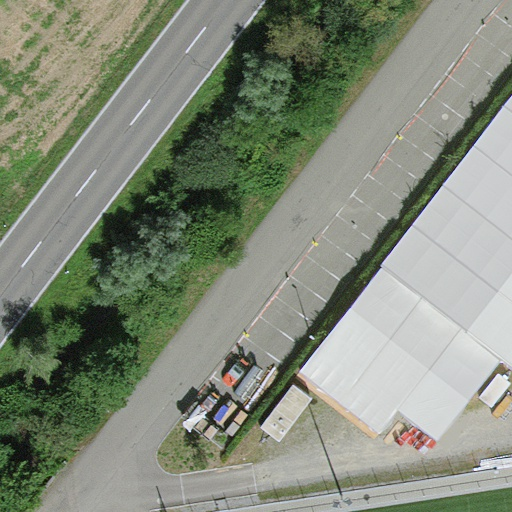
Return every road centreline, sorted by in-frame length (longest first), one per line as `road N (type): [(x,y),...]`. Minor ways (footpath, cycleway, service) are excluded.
road 1 (residential): [(465,0),(69,511)]
road 2 (secondary): [(0,291),(220,0)]
